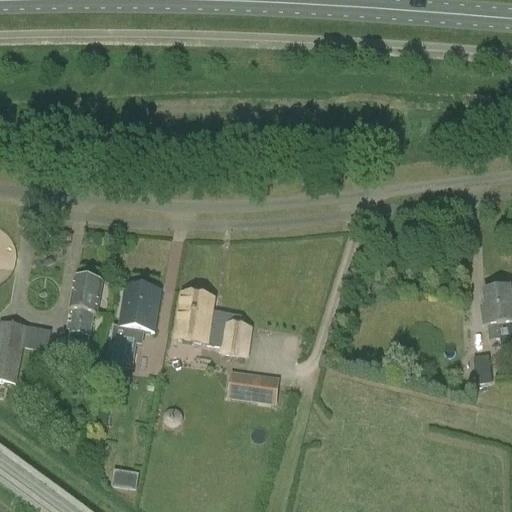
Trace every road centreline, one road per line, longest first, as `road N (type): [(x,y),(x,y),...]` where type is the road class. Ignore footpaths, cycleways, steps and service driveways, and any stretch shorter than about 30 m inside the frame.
road 1 (unclassified): [(0,190),(202,209),(511,176)]
road 2 (primary): [(0,1),(192,2),(511,21)]
